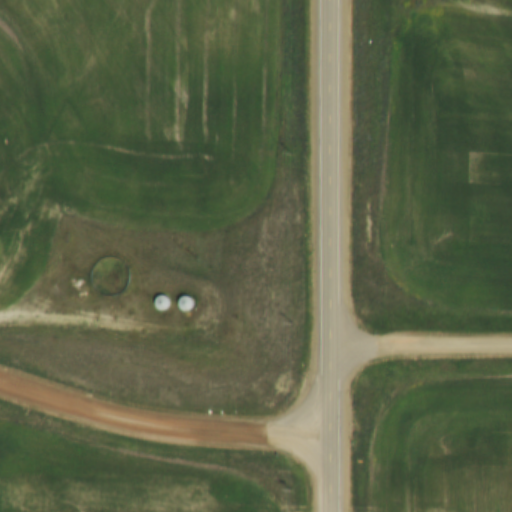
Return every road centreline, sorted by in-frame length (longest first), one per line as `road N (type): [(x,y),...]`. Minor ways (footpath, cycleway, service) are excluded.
road 1 (tertiary): [(333,511),(331,0)]
road 2 (residential): [(333,426),(144,417),(0,378)]
